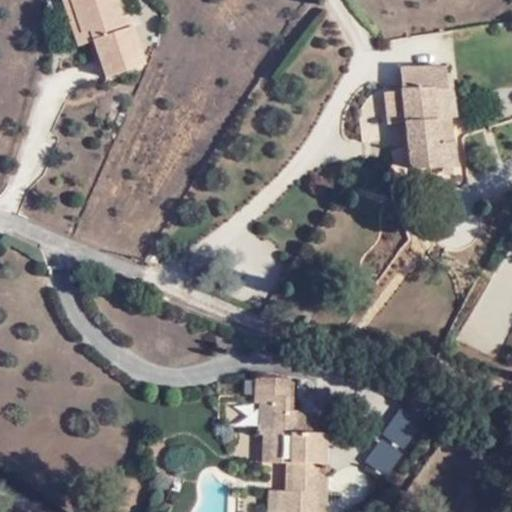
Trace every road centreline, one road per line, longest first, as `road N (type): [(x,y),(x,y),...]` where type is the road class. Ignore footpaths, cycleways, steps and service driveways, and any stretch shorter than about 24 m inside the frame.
road 1 (unknown): [(166,287),(325,140),(364,54),(340,0)]
road 2 (residential): [(0,224),(245,316)]
